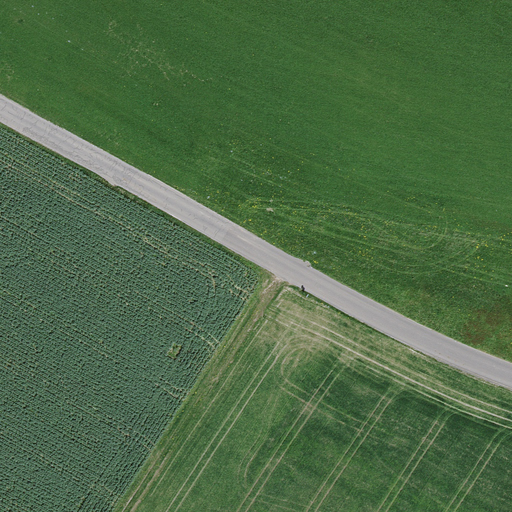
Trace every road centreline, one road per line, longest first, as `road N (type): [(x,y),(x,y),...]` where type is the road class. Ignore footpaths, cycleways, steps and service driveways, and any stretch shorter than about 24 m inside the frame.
road 1 (unclassified): [(511,385),(463,366),(0,112)]
road 2 (track): [(287,272),(127,511)]
